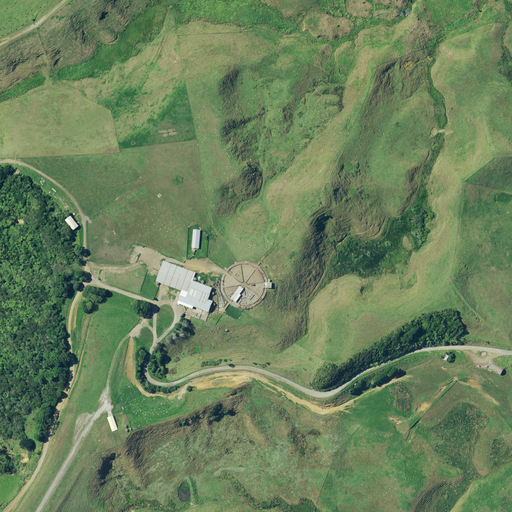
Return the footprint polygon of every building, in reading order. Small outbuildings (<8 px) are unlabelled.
[(79,226),(71,216),(66,220),(74,230),(79,226)] [(199,249),(201,229),(194,229),(192,248),(199,249)] [(196,273),(164,261),(157,282),(182,291),(189,293),(193,281),(196,273)] [(214,288),(193,281),(189,293),(188,295),(209,302),(209,300),(214,288)] [(244,289),(240,286),(231,298),(236,302),(241,295),(239,294),(244,289)] [(214,302),(209,300),(209,302),(188,295),(189,293),(182,291),(178,304),(193,309),(194,307),(210,313),(214,302)] [(504,369),(491,361),(487,367),(501,375),(504,369)] [(113,416),(108,418),(113,432),(119,430),(113,416)]
